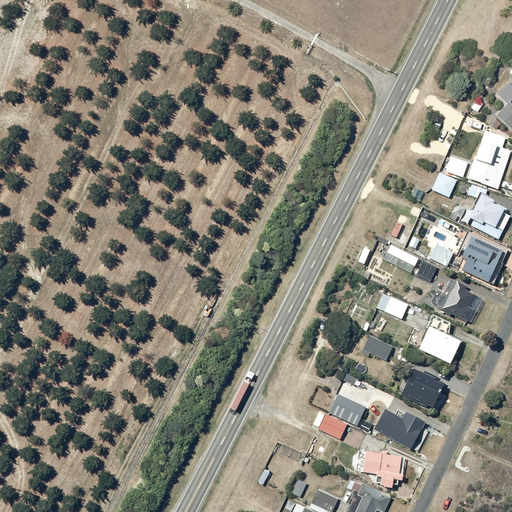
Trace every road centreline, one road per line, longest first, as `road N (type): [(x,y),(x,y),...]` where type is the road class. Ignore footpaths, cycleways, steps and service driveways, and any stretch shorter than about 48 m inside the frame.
road 1 (trunk): [(179,511),(447,0)]
road 2 (trunk): [(392,0),(131,511)]
road 3 (residential): [(407,511),(511,281)]
